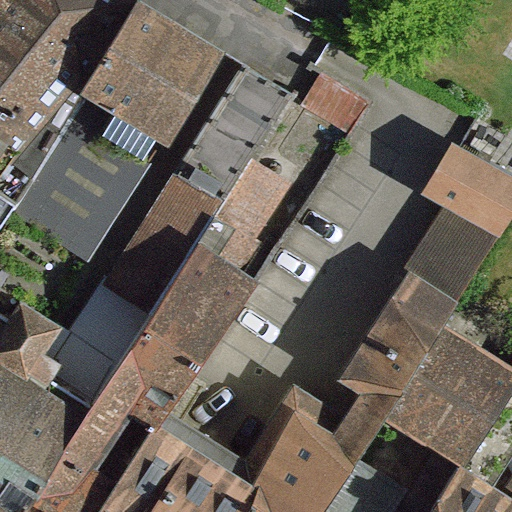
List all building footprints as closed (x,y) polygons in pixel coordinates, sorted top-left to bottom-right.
[(0,0),(0,213),(76,92),(133,0),(0,0)] [(221,46),(147,0),(133,0),(76,92),(154,147),(221,46)] [(0,511),(18,511),(248,154),(286,94),(246,63),(65,329),(43,313),(154,147),(76,92),(0,213),(0,511)] [(370,101),(322,72),(302,105),(350,133),(356,126),(370,101)] [(423,189),(443,201),(496,235),(511,210),(511,174),(498,167),(460,148),(452,143),(423,189)] [(293,180),(248,154),(18,511),(100,511),(173,410),(216,337),(229,317),(241,299),(254,280),(243,272),(260,242),(255,239),(293,180)] [(388,285),(394,288),(441,319),(496,235),(443,201),(388,285)] [(361,388),(343,414),(369,431),(380,412),(441,319),(394,288),(340,374),(361,388)] [(173,410),(100,511),(313,511),(354,454),(369,431),(343,414),(294,381),(245,456),(173,410)] [(511,384),(428,511),(511,511),(511,483),(507,491),(494,483),(511,454),(511,384)] [(313,511),(386,511),(403,487),(354,454),(313,511)]
